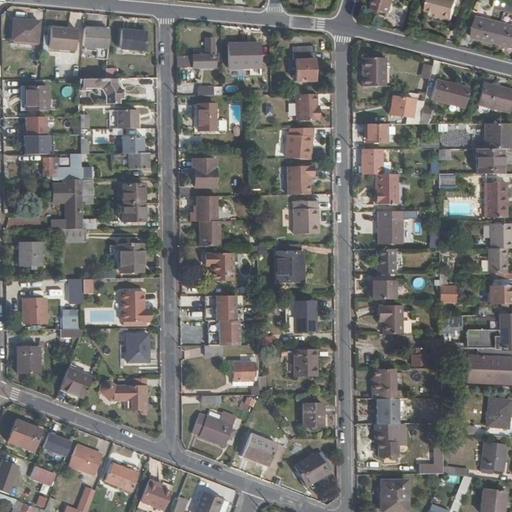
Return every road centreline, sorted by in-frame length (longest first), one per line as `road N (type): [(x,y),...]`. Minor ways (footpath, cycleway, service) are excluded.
road 1 (residential): [(342,26),(346,511)]
road 2 (residential): [(169,455),(165,9)]
road 3 (residential): [(169,455),(0,388)]
road 4 (residential): [(342,26),(511,69)]
